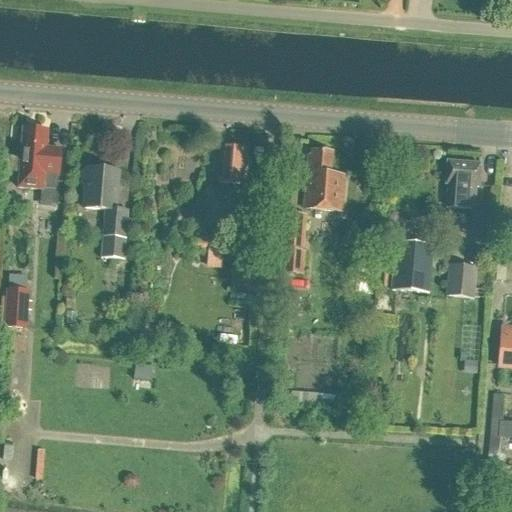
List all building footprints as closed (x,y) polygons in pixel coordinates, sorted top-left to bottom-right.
[(45,151),(46,133),(21,131),(19,158),(18,174),(16,191),(41,193),(42,191),(56,192),(57,177),(59,152),(45,151)] [(243,152),(219,150),(216,186),(225,186),(224,198),(233,199),(232,220),(252,222),(255,189),(240,188),(243,152)] [(344,179),(329,177),(330,155),(312,153),(312,157),(306,157),(302,212),(341,215),(344,179)] [(5,173),(18,174),(19,158),(6,157),(5,173)] [(205,203),(211,165),(193,163),(188,200),(205,203)] [(479,167),(446,165),(444,188),(446,188),(445,211),(472,213),(474,190),(477,191),(479,167)] [(122,263),(124,240),(126,214),(114,213),(117,174),(85,171),(85,173),(81,176),(80,186),(84,190),(82,211),(104,213),(100,261),(122,263)] [(438,226),(440,192),(405,190),(403,223),(438,226)] [(303,253),(306,218),(282,216),(280,238),(282,238),(279,274),(303,276),(305,253),(303,253)] [(196,239),(195,255),(207,255),(206,270),(220,271),(222,240),(196,239)] [(428,296),(432,247),(394,244),(390,293),(428,296)] [(457,359),(479,360),(483,293),(474,292),(475,270),(446,268),(444,300),(461,301),(457,359)] [(3,330),(25,331),(26,314),(30,314),(31,304),(26,304),(27,294),(24,294),(24,279),(7,279),(6,292),(4,292),(3,330)] [(393,300),(379,288),(368,301),(381,313),(393,300)] [(297,315),(299,296),(276,294),(274,313),(297,315)] [(511,330),(501,330),(497,368),(511,369),(511,330)] [(462,363),(462,375),(476,376),(476,364),(462,363)] [(135,364),(133,383),(151,385),(153,366),(135,364)] [(56,374),(45,380),(51,392),(62,386),(56,374)] [(334,410),(334,397),(291,393),(290,407),(334,410)] [(486,467),(496,468),(501,398),(491,397),(486,467)] [(135,478),(128,477),(123,479),(123,485),(126,489),(134,490),(138,487),(139,482),(135,478)]
